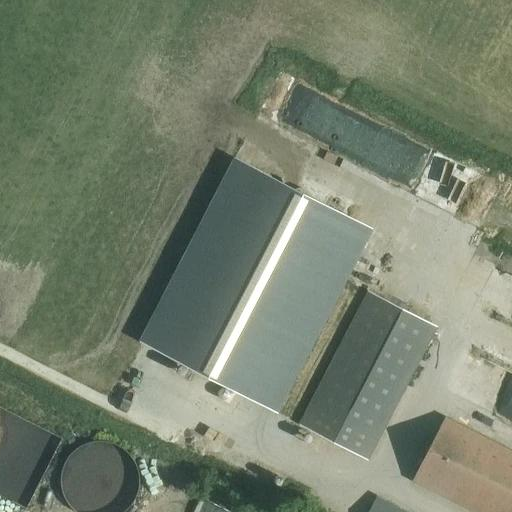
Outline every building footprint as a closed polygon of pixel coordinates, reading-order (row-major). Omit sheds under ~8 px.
[(237,160),(143,342),(276,410),(369,228),(237,160)] [(511,278),(510,277),(501,296),(511,300),(511,278)] [(0,315),(31,330),(41,309),(0,290),(0,315)] [(369,458),(436,328),(367,293),(300,423),(369,458)] [(511,316),(500,313),(493,335),(511,341),(511,316)] [(476,511),(511,511),(511,451),(446,417),(414,480),(476,511)] [(404,511),(377,498),(369,511),(404,511)]
